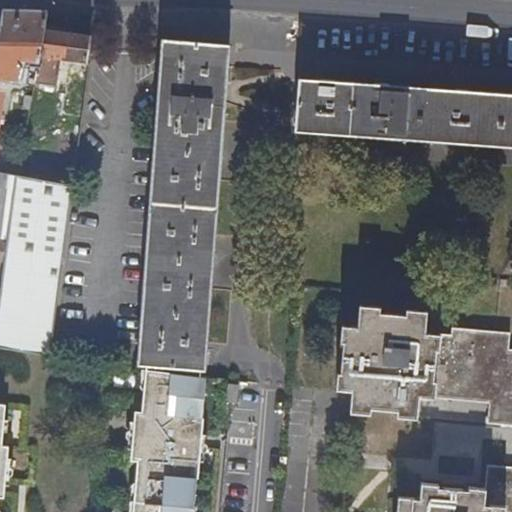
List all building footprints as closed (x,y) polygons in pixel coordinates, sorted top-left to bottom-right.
[(44,30),(47,13),(2,12),(1,26),(0,28),(0,117),(6,79),(21,82),(23,66),(15,54),(19,52),(31,70),(37,70),(44,30)] [(86,66),(90,37),(44,30),(37,70),(35,82),(55,85),(60,57),(80,61),(80,65),(86,66)] [(161,40),(139,365),(207,371),(229,45),(161,40)] [(300,84),(297,127),(377,134),(377,139),(459,145),(460,139),(511,143),(511,99),(456,96),(455,103),(450,103),(450,96),(396,91),(395,99),(389,98),(390,91),(383,90),(383,86),(369,85),(369,89),(336,86),(337,74),(322,73),(321,81),(321,86),(300,84)] [(84,87),(85,76),(74,75),(72,85),(84,87)] [(511,143),(460,139),(459,145),(511,148),(511,95),(383,86),(383,90),(390,91),(389,98),(395,99),(396,91),(450,96),(450,103),(455,103),(456,96),(511,99),(511,143)] [(377,134),(297,127),(297,133),(377,139),(377,134)] [(0,295),(0,349),(50,357),(69,210),(72,184),(0,171),(0,240),(7,242),(3,262),(5,262),(1,290),(0,295)] [(344,376),(343,394),(358,396),(357,417),(376,419),(377,413),(403,415),(402,421),(423,422),(424,401),(495,405),(493,425),(511,427),(511,334),(454,331),(454,337),(429,335),(430,315),(410,313),(410,319),(384,318),(384,311),(364,310),(363,331),(347,329),(346,347),(351,347),(349,376),(344,376)] [(188,511),(192,480),(195,481),(201,419),(197,418),(201,377),(147,370),(147,372),(151,372),(149,385),(146,385),(143,414),(138,414),(136,435),(139,436),(137,447),(135,447),(133,464),(139,464),(137,490),(151,491),(148,511),(188,511)] [(511,511),(511,468),(487,467),(484,490),(469,488),(469,492),(438,489),(438,486),(421,484),(419,499),(397,498),(396,511),(511,511)]
